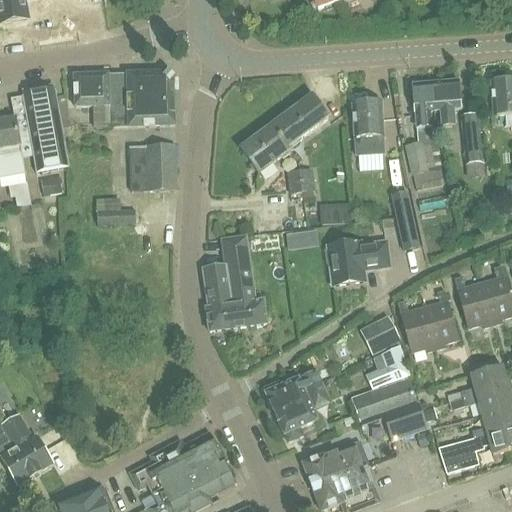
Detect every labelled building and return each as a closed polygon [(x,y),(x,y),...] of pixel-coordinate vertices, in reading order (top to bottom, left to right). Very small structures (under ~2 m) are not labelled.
[(0,0),(0,21),(1,24),(28,19),(24,0),(0,0)] [(313,0),(318,12),(348,0),(313,0)] [(167,73),(107,76),(110,130),(110,132),(175,129),(173,79),(167,73)] [(94,130),(110,130),(107,76),(74,77),(76,110),(93,109),(94,130)] [(461,113),(459,81),(435,83),(438,113),(440,113),(441,129),(456,128),(455,113),(461,113)] [(438,113),(435,83),(412,85),(415,132),(433,130),(431,114),(438,113)] [(511,83),(492,85),(495,119),(511,117),(511,126),(511,83)] [(69,169),(67,157),(56,91),(12,98),(15,119),(0,121),(0,180),(27,176),(22,146),(32,145),(37,174),(69,169)] [(313,99),(273,130),(290,153),(291,153),(288,150),(328,120),(313,99)] [(387,150),(383,104),(354,106),(358,152),(387,150)] [(479,116),(461,118),(466,166),(483,164),(479,116)] [(259,177),(290,153),(273,130),(242,153),(259,177)] [(437,141),(436,133),(427,135),(428,142),(422,143),(423,144),(406,147),(412,177),(413,177),(417,192),(445,186),(441,170),(443,170),(437,141)] [(132,195),(178,194),(176,148),(130,150),(132,195)] [(313,171),(300,172),(303,194),(316,192),(313,171)] [(303,194),(300,172),(287,174),(290,196),(302,195),(303,194)] [(60,179),(41,182),(43,198),(63,195),(60,179)] [(34,187),(19,189),(22,213),(37,211),(34,187)] [(411,194),(395,197),(407,253),(423,249),(411,194)] [(98,228),(137,226),(136,212),(121,212),(121,201),(97,202),(97,214),(98,214),(98,228)] [(427,212),(455,211),(454,203),(427,204),(427,212)] [(320,207),(320,227),(351,226),(350,205),(320,207)] [(460,233),(463,246),(476,243),(472,230),(460,233)] [(286,237),(288,253),(304,251),(301,235),(286,237)] [(266,304),(265,304),(256,305),(255,292),(247,239),(221,242),(225,268),(205,271),(210,309),(208,309),(211,333),(268,326),(266,304)] [(360,244),(327,249),(332,288),(365,283),(364,274),(390,271),(387,245),(361,248),(360,244)] [(498,282),(482,286),(494,328),(503,325),(502,322),(511,319),(511,301),(503,268),(495,270),(498,282)] [(484,330),(494,328),(482,286),(467,290),(463,279),(456,281),(469,331),(483,327),(484,330)] [(441,306),(426,310),(437,352),(447,350),(446,347),(460,343),(446,293),(438,295),(441,306)] [(428,355),(437,352),(426,310),(410,315),(407,303),(399,305),(413,356),(427,352),(428,355)] [(393,347),(403,344),(396,323),(386,326),(393,347)] [(411,376),(407,365),(401,349),(380,357),(385,369),(366,376),(372,392),(411,376)] [(451,404),(465,401),(510,389),(505,368),(473,377),(476,389),(463,393),(448,397),(451,404)] [(307,395),(325,387),(320,375),(302,383),(301,382),(268,396),(278,420),(307,407),(304,400),(309,398),(307,395)] [(418,434),(426,431),(429,430),(427,424),(423,412),(421,407),(420,408),(411,382),(354,403),(371,452),(418,434)] [(311,404),(329,396),(325,387),(307,395),(309,398),(304,400),(307,407),(278,420),(286,438),(287,437),(290,444),(305,438),(301,430),(319,422),(311,404)] [(480,404),(484,417),(511,409),(511,394),(510,389),(465,401),(467,408),(480,404)] [(435,409),(423,412),(427,424),(438,420),(435,409)] [(460,437),(462,444),(511,430),(511,409),(484,417),(487,429),(474,433),(460,437)] [(43,472),(55,465),(38,437),(35,439),(20,415),(8,423),(0,410),(0,454),(19,487),(31,479),(33,482),(44,475),(43,472)] [(511,452),(511,430),(462,444),(456,446),(463,472),(481,467),(478,455),(487,452),(486,449),(492,447),(495,457),(511,452)] [(431,446),(426,431),(418,434),(422,449),(431,446)] [(147,488),(151,497),(224,460),(211,434),(184,448),(181,442),(151,457),(154,463),(130,475),(139,492),(147,488)] [(305,466),(315,492),(335,484),(337,482),(364,471),(364,470),(370,468),(366,457),(359,459),(355,448),(328,458),(327,457),(305,466)] [(211,500),(237,486),(224,460),(151,497),(156,507),(149,511),(148,509),(143,511),(199,511),(214,505),(211,500)] [(345,511),(360,511),(382,504),(376,489),(372,491),(364,471),(337,482),(335,484),(315,492),(323,511),(327,511),(343,506),(345,511)] [(114,511),(105,490),(59,509),(59,511),(114,511)]
